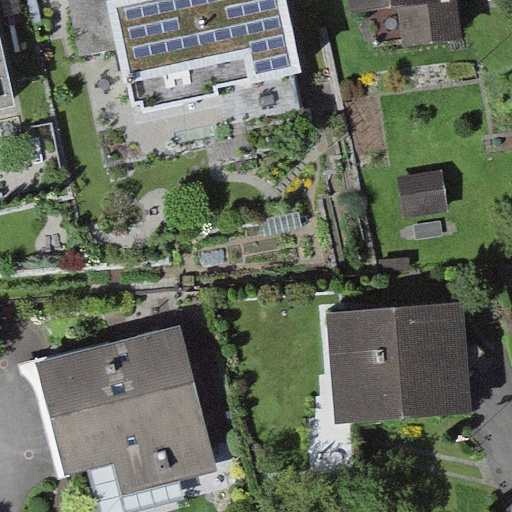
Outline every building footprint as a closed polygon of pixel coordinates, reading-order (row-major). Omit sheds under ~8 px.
[(0,140),(38,130),(4,0),(0,1),(0,140)] [(286,0),(68,0),(106,148),(311,97),(286,0)] [(359,0),(371,59),(471,41),(463,0),(359,0)] [(471,308),(333,318),(340,431),(479,422),(476,382),(471,308)] [(186,340),(50,370),(76,493),(124,472),(130,502),(218,483),(186,340)]
